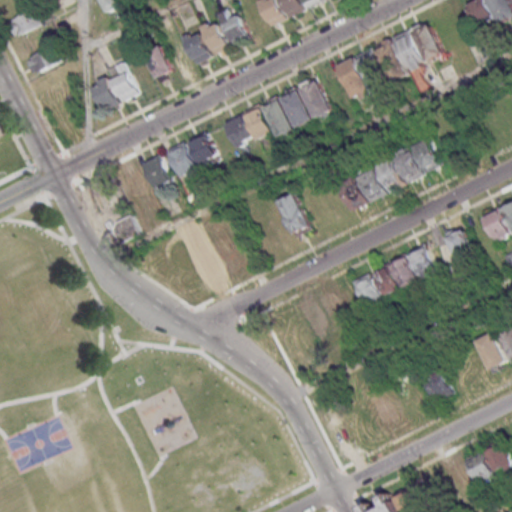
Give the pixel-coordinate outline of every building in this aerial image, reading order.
[(102,0),(108,13),(123,7),(120,0),(102,0)] [(328,0),(328,1),(330,0),(262,0),(273,26),(292,17),(291,16),(328,0)] [(511,0),(491,0),(504,22),(511,17),(511,0)] [(46,25),(39,8),(13,18),(20,36),(46,25)] [(235,17),(232,10),(224,14),(237,43),(253,36),(242,13),(235,17)] [(205,26),(220,54),(234,47),(220,18),(205,26)] [(189,33),(197,63),(215,58),(206,29),(189,33)] [(148,53),(162,78),(178,69),(164,44),(148,53)] [(29,59),(38,74),(64,61),(55,45),(29,59)] [(375,88),(391,82),(377,48),(360,55),(375,88)] [(340,65),(359,102),(376,94),(357,56),(340,65)] [(143,92),(128,61),(111,69),(115,76),(96,85),(107,109),(143,92)] [(282,136),(336,110),(321,78),(267,104),(282,136)] [(278,133),(264,105),(229,121),(243,149),(278,133)] [(204,166),(223,157),(211,131),(193,139),(204,166)] [(409,182),(447,166),(436,139),(340,179),(352,210),(410,186),(409,182)] [(201,169),(190,141),(171,149),(183,177),(201,169)] [(176,180),(164,154),(146,162),(158,189),(176,180)] [(123,177),(134,202),(152,194),(141,169),(123,177)] [(316,228),(300,192),(283,200),(299,236),(316,228)] [(499,241),(511,235),(511,200),(504,204),(505,206),(487,213),(499,241)] [(128,245),(145,231),(132,216),(116,229),(128,245)] [(459,255),(476,248),(466,224),(449,231),(459,255)] [(242,267),(229,236),(210,244),(213,249),(194,258),(206,284),(225,276),(225,275),(242,267)] [(441,273),(431,243),(413,249),(424,279),(441,273)] [(389,298),(424,283),(411,252),(376,267),(389,298)] [(356,280),(370,308),(387,300),(373,272),(356,280)] [(335,326),(350,317),(335,290),(320,298),(335,326)] [(332,324),(315,300),(301,310),(317,334),(332,324)] [(494,370),(511,362),(497,332),(480,340),(494,370)] [(425,377),(435,399),(455,390),(445,368),(425,377)] [(371,402),(385,428),(402,419),(388,393),(371,402)] [(466,500),(486,492),(482,482),(511,469),(511,453),(507,440),(451,463),(466,500)]
